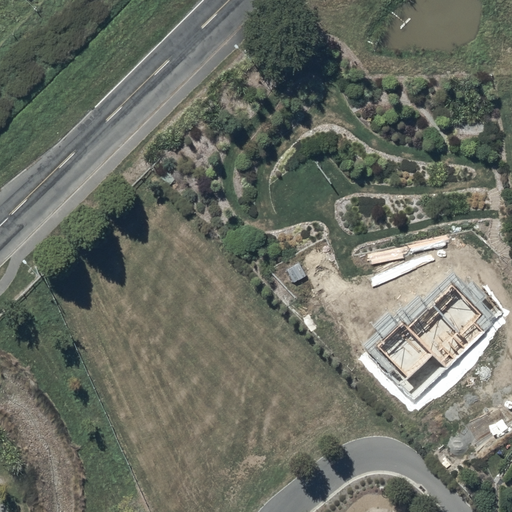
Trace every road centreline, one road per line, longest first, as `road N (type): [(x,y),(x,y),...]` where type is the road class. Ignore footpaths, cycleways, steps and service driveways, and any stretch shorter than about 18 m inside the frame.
road 1 (tertiary): [(0,226),(230,0)]
road 2 (residential): [(460,511),(408,463),(383,454),(340,468),(284,511)]
